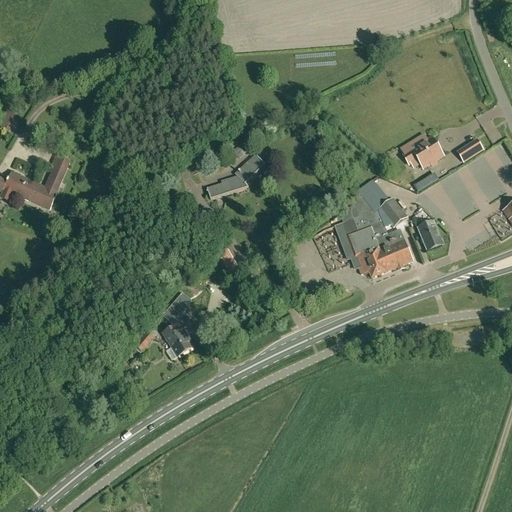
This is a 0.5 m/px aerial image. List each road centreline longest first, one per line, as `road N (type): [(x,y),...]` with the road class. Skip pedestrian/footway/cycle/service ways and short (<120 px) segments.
road 1 (unclassified): [(69,511),(149,450),(319,358),(387,330),(511,314)]
road 2 (secondary): [(36,511),(116,447),(204,393),(378,310)]
road 3 (secondary): [(511,253),(378,310)]
road 4 (secondary): [(378,310),(511,268)]
road 5 (unclassified): [(511,121),(482,50),(474,0)]
